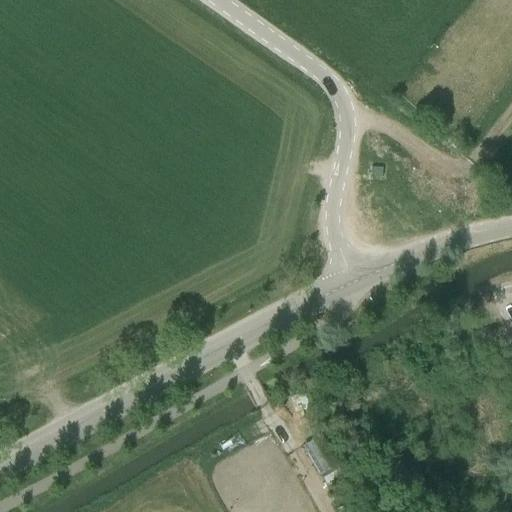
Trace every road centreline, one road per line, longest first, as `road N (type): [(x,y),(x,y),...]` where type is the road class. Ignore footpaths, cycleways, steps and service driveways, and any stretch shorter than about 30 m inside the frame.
road 1 (tertiary): [(0,465),(351,283)]
road 2 (unclassified): [(351,283),(332,220),(344,106),(325,77),(217,0)]
road 3 (track): [(347,122),(378,124),(453,168),(466,165),(511,109)]
road 4 (tertiary): [(351,283),(402,257),(511,226)]
